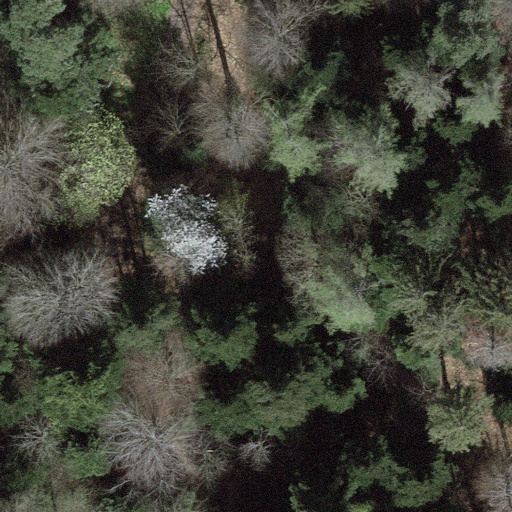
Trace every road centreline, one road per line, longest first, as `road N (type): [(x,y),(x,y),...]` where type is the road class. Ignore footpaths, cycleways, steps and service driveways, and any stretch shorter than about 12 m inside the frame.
road 1 (track): [(231,0),(304,269),(511,510)]
road 2 (track): [(0,340),(82,290),(182,0)]
road 3 (track): [(511,172),(484,204),(409,249),(304,269)]
road 4 (track): [(82,290),(192,265),(304,269)]
